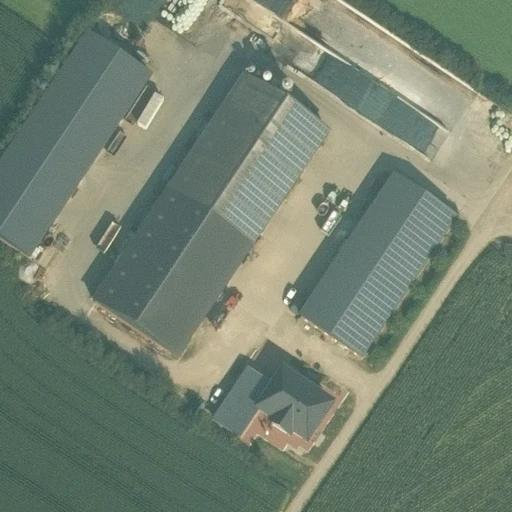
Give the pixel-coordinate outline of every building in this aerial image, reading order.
[(169,0),(247,0),(316,39),(316,21),(318,18),(325,23),(322,29),(330,33),(331,10),(321,9),(309,2),(309,0),(147,0),(164,10),(169,0)] [(0,165),(0,243),(29,263),(152,80),(87,37),(0,165)] [(91,305),(178,362),(330,136),(243,78),(91,305)] [(385,176),(378,185),(384,189),(391,180),(385,176)] [(392,178),(391,180),(384,189),(297,320),(362,364),(457,221),(392,178)] [(267,386),(273,390),(255,418),(270,428),(267,433),(285,445),(289,440),(307,452),(335,410),(337,412),(341,406),(284,368),(280,373),(277,371),(267,386)] [(267,386),(247,373),(213,423),(240,441),(255,418),(273,390),(267,386)]
